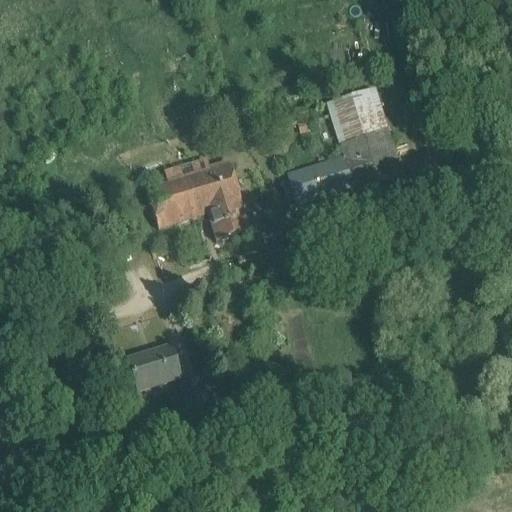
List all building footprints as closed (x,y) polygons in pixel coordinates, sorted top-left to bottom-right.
[(368,155),(345,162),(289,180),(297,206),(351,189),(357,206),(382,198),(375,179),(368,155)] [(188,178),(198,209),(201,219),(208,217),(216,244),(249,234),(241,207),(242,206),(230,166),(188,178)] [(201,219),(198,209),(188,178),(147,190),(158,231),(201,219)] [(436,267),(460,261),(456,243),(431,250),(436,267)] [(374,275),(391,272),(388,256),(371,260),(374,275)] [(248,324),(250,341),(274,337),(271,321),(248,324)] [(140,391),(180,379),(171,350),(131,362),(140,391)] [(192,424),(212,418),(201,382),(182,388),(192,424)]
